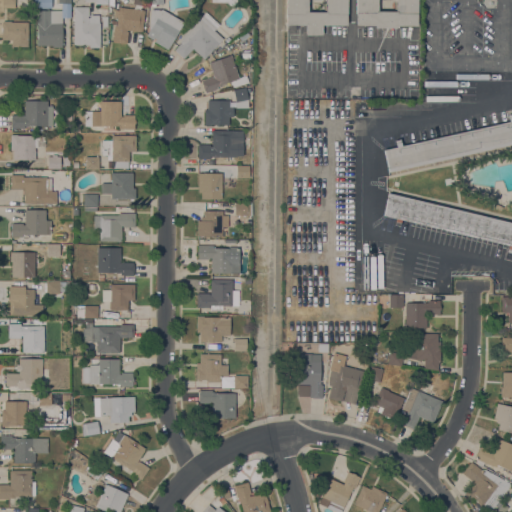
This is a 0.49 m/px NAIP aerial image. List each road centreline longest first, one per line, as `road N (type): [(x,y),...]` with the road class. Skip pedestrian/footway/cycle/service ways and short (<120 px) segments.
road 1 (residential): [(196,471),(167,410),(167,110),(155,81)]
road 2 (residential): [(419,475),(462,408),(469,282)]
road 3 (tertiary): [(449,511),(419,475),(381,448),(322,431),(277,433)]
road 4 (residential): [(155,81),(0,76)]
